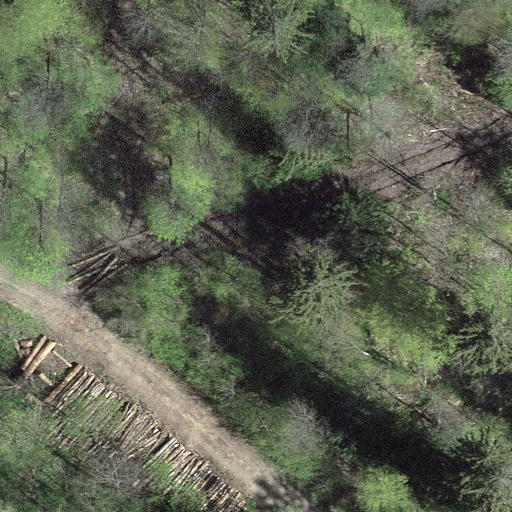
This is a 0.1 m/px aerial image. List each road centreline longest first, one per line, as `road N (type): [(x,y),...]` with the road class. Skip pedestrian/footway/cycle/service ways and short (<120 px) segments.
road 1 (track): [(6,266),(49,272),(288,212),(511,113)]
road 2 (track): [(0,264),(64,303),(216,448),(300,511)]
